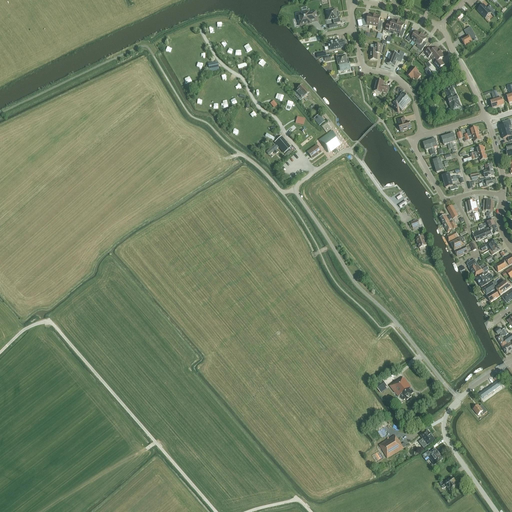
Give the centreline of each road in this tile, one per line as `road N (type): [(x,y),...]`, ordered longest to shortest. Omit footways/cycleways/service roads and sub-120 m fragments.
road 1 (residential): [(441,379),(354,283),(295,191)]
road 2 (track): [(315,172),(204,35)]
road 3 (residential): [(422,134),(409,91),(362,68),(353,29)]
road 4 (tertiary): [(496,511),(444,434),(458,399)]
